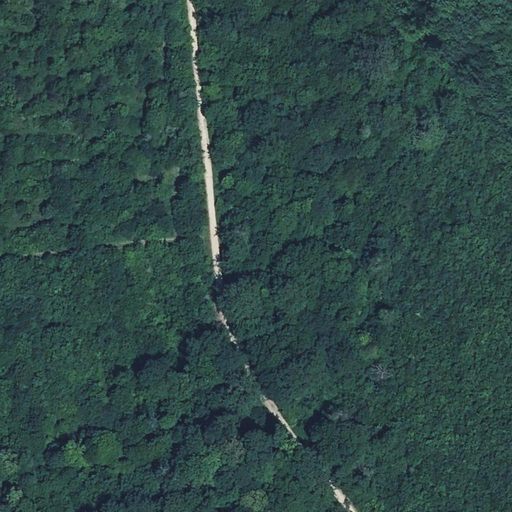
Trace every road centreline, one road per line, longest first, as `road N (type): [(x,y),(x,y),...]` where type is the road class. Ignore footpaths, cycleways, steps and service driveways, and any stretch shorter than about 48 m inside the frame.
road 1 (track): [(351,511),(236,360),(221,316),(187,0)]
road 2 (track): [(414,511),(388,227)]
road 3 (track): [(388,227),(472,152),(511,95)]
